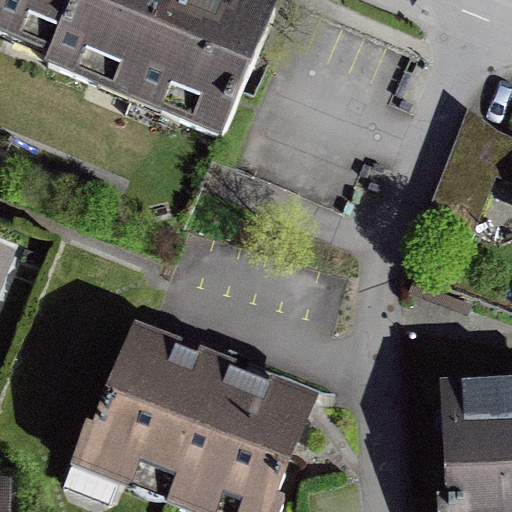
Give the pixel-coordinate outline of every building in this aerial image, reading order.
[(0,0),(0,53),(48,73),(78,0),(0,0)] [(43,82),(216,155),(273,20),(226,0),(78,0),(48,73),(43,82)] [(430,212),(488,230),(511,153),(511,117),(465,103),(430,212)] [(159,511),(273,511),(313,410),(133,340),(78,481),(159,511)] [(511,511),(511,394),(438,399),(444,511),(511,511)]
